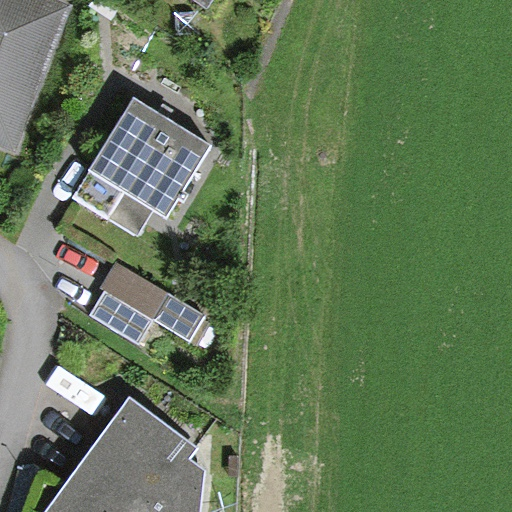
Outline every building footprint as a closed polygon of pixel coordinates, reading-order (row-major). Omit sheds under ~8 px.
[(61,0),(0,0),(0,145),(17,152),(74,5),(61,0)] [(219,0),(161,0),(203,26),(219,0)] [(216,150),(135,100),(72,202),(138,243),(152,219),(168,228),(216,150)] [(207,319),(116,264),(100,292),(106,296),(92,320),(138,348),(153,324),(190,346),(207,319)] [(200,511),(203,468),(132,414),(62,511),(200,511)]
